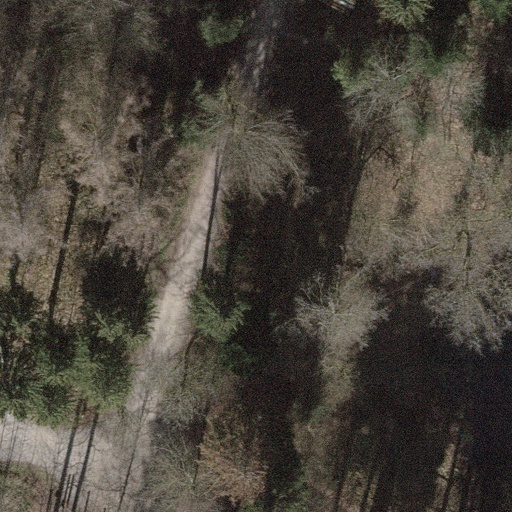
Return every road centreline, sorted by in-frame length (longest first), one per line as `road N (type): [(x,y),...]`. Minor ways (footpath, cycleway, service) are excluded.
road 1 (track): [(274,0),(98,395)]
road 2 (track): [(0,423),(130,511)]
road 3 (track): [(98,395),(140,511)]
